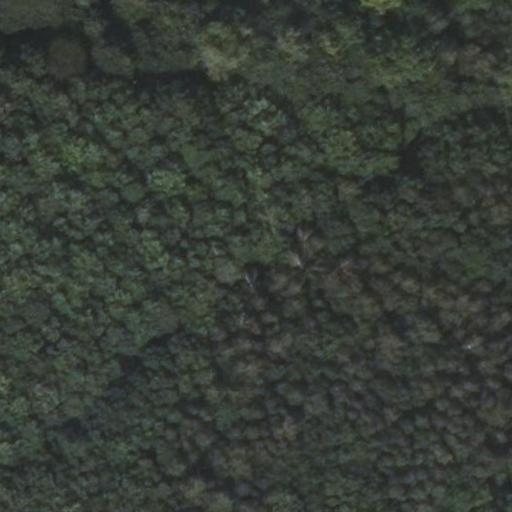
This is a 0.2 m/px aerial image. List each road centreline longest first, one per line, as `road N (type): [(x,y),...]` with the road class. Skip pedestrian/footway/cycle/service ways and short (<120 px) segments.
road 1 (track): [(409,128),(0,461)]
road 2 (track): [(0,72),(511,136)]
